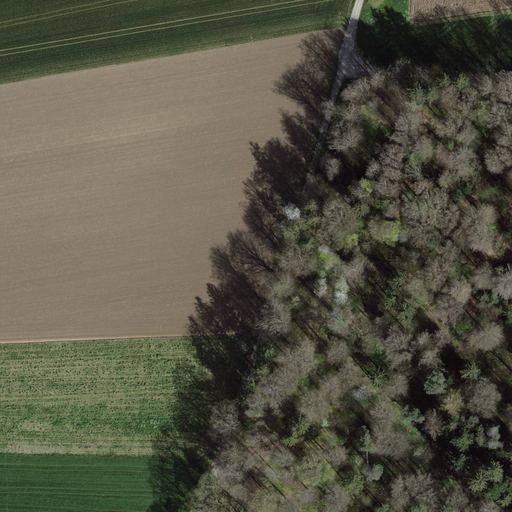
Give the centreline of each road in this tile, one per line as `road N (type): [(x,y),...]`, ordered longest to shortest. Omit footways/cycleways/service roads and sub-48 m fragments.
road 1 (track): [(210,511),(338,70)]
road 2 (track): [(474,511),(347,276),(321,210),(317,151)]
road 3 (track): [(511,74),(450,79),(338,70)]
